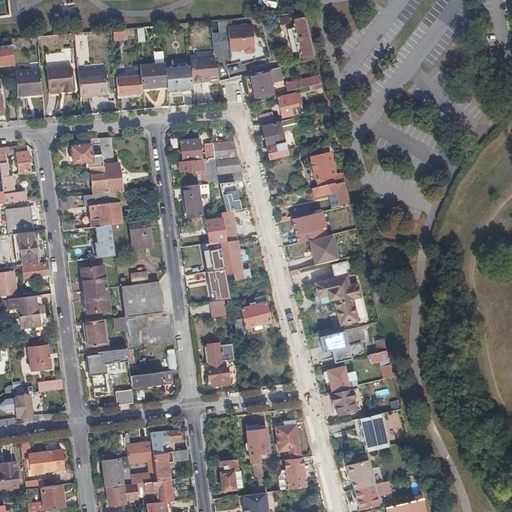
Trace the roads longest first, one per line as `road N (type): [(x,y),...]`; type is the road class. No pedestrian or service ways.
road 1 (residential): [(76,422),(37,132)]
road 2 (residential): [(153,123),(192,407)]
road 3 (residential): [(306,392),(235,115)]
road 4 (residential): [(335,511),(306,392)]
